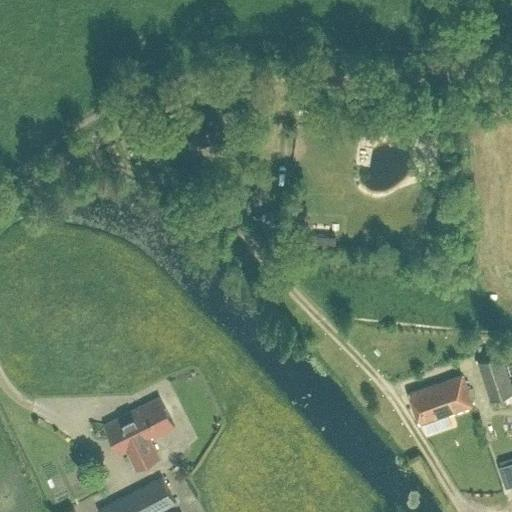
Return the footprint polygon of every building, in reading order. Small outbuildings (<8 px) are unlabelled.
[(231,134),(218,102),(146,133),(159,164),(231,134)] [(92,139),(107,134),(102,121),(87,126),(92,139)] [(187,164),(192,176),(207,170),(202,158),(187,164)] [(511,348),(500,352),(478,360),(490,399),(491,399),(496,412),(511,406),(511,348)] [(409,392),(420,422),(472,404),(461,373),(409,392)] [(149,438),(174,425),(159,396),(104,423),(119,452),(126,449),(137,469),(159,457),(149,438)] [(511,466),(501,470),(506,485),(511,483),(511,466)] [(155,511),(176,501),(162,475),(98,508),(100,511),(155,511)]
